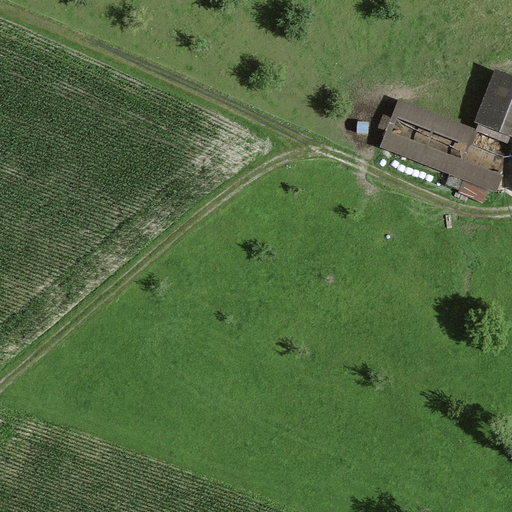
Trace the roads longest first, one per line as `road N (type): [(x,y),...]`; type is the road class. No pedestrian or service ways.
road 1 (track): [(0,10),(457,211),(511,213)]
road 2 (track): [(0,393),(236,186),(276,164),(328,152)]
